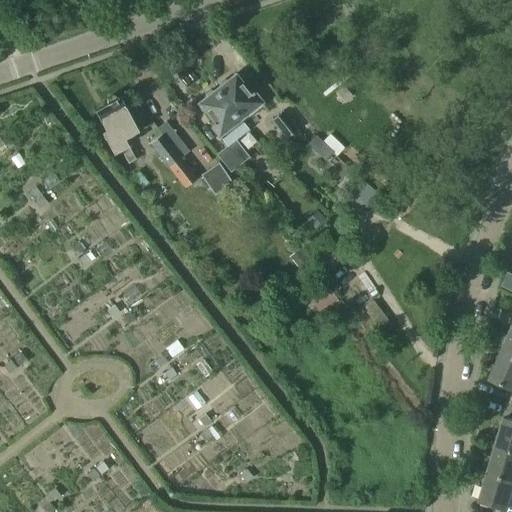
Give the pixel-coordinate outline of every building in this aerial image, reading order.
[(219,86),(216,88),(240,118),(262,101),(253,90),(250,92),(235,74),(227,80),(224,79),(219,83),(219,86)] [(250,130),(240,118),(216,88),(212,91),(210,90),(205,93),(206,96),(199,102),(213,121),(209,124),(218,135),(227,146),(217,154),(231,172),(251,156),(238,140),(250,130)] [(136,159),(125,140),(139,131),(134,121),(140,118),(132,101),(126,105),(121,96),(119,97),(113,94),(107,97),(108,104),(95,111),(106,130),(102,132),(114,153),(121,150),(128,163),(136,159)] [(282,110),(272,119),(286,138),(297,130),(282,110)] [(190,150),(166,121),(157,128),(162,134),(171,145),(181,157),(190,150)] [(171,145),(162,134),(150,143),(184,185),(196,175),(181,157),(171,145)] [(337,186),(352,170),(333,152),(318,169),(337,186)] [(219,162),(201,174),(214,195),(233,183),(219,162)] [(363,180),(348,197),(365,212),(380,195),(363,180)] [(41,194),(35,187),(29,192),(35,199),(41,194)] [(42,195),(35,201),(41,208),(48,203),(42,195)] [(327,221),(318,212),(308,221),(318,231),(327,221)] [(323,230),(304,244),(322,267),(341,253),(323,230)] [(84,250),(79,243),(71,248),(76,256),(84,250)] [(289,256),(300,271),(311,263),(301,248),(289,256)] [(91,260),(85,253),(79,259),(84,266),(91,260)] [(323,310),(338,300),(327,284),(312,295),(323,310)] [(107,310),(112,317),(119,312),(114,305),(107,310)] [(130,312),(123,317),(128,324),(135,318),(130,312)] [(511,330),(502,353),(511,357),(511,330)] [(21,352),(14,357),(20,365),(27,360),(21,352)] [(511,387),(511,357),(502,353),(491,378),(511,387)] [(155,360),(160,367),(168,362),(163,355),(155,360)] [(9,373),(17,368),(11,361),(4,367),(9,373)] [(164,373),(169,379),(177,374),(171,367),(164,373)] [(198,419),(204,426),(211,421),(205,414),(198,419)] [(511,420),(504,418),(496,446),(511,450),(511,420)] [(212,435),(207,429),(200,434),(205,441),(212,435)] [(488,472),(488,474),(511,480),(511,450),(496,446),(493,457),(487,455),(482,471),(488,472)] [(101,475),(108,469),(103,462),(95,467),(101,475)] [(94,469),(87,474),(92,481),(99,475),(94,469)] [(240,475),(246,482),(253,477),(247,469),(240,475)] [(511,511),(511,480),(488,474),(480,501),(500,506),(498,511),(511,511)] [(61,495),(55,488),(48,493),(54,501),(61,495)] [(50,503),(43,509),(45,511),(52,511),(56,509),(50,503)]
